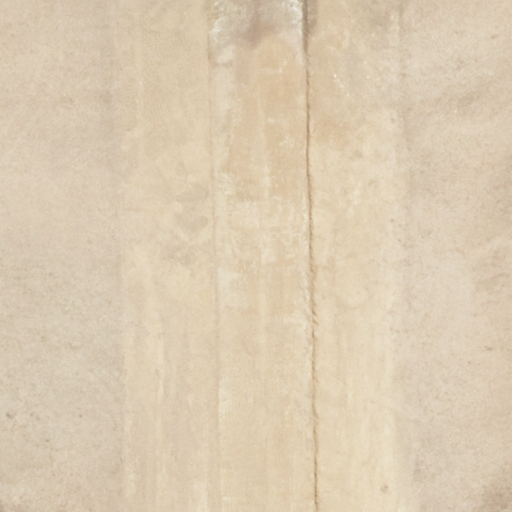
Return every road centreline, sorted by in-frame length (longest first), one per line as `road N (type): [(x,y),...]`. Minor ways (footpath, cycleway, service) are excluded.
road 1 (residential): [(269,511),(260,144)]
road 2 (residential): [(0,150),(260,144)]
road 3 (residential): [(260,144),(256,0)]
